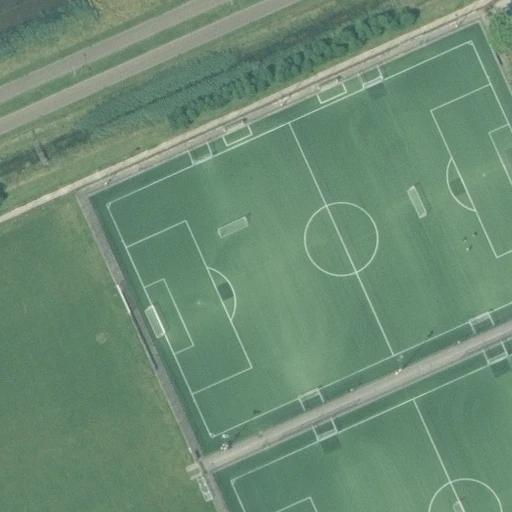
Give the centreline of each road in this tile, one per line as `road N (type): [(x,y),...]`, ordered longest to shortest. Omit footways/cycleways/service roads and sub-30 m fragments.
road 1 (tertiary): [(0,129),(291,0)]
road 2 (tertiary): [(221,0),(0,98)]
